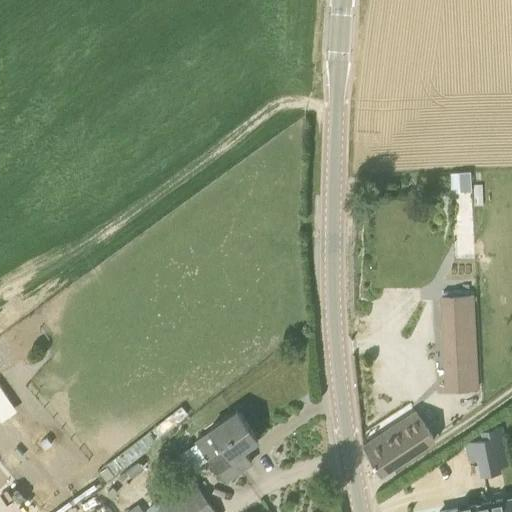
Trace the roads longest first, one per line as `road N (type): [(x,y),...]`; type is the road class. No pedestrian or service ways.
road 1 (secondary): [(360,511),(337,364),(333,273),(341,0)]
road 2 (track): [(511,391),(358,498)]
